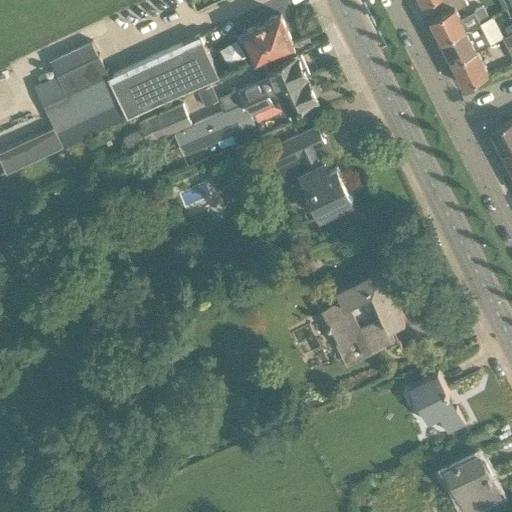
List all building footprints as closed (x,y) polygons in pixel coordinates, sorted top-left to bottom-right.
[(441,40),(466,28),(460,16),(457,10),(468,4),(465,0),(449,0),(439,5),(442,12),(430,18),(441,40)] [(474,9),(480,21),(489,16),(484,4),(474,9)] [(256,60),(294,43),(281,13),(243,31),(256,60)] [(452,62),(477,49),(490,43),(479,21),(466,28),(441,40),(452,62)] [(511,31),(509,33),(503,37),(511,54),(511,31)] [(220,76),(200,33),(108,75),(93,41),(51,60),(57,74),(35,84),(54,126),(0,150),(0,157),(6,172),(63,146),(220,76)] [(477,49),(452,62),(464,86),(489,73),(477,49)] [(227,110),(308,73),(306,70),(308,69),(301,52),(299,53),(297,50),(266,64),(271,75),(221,96),(227,110)] [(308,73),(227,110),(174,133),(183,152),(253,121),(250,114),(282,100),(286,110),(318,96),(317,94),(319,93),(322,86),(320,82),(314,80),(311,81),(308,73)] [(129,150),(148,142),(192,123),(183,104),(140,123),(142,129),(124,137),(129,150)] [(503,153),(511,148),(511,118),(491,129),(503,153)] [(329,171),(318,147),(326,143),(318,126),(269,149),(284,182),(300,175),(320,215),(353,199),(337,167),(329,171)] [(244,144),(233,149),(238,161),(249,156),(244,144)] [(511,169),(511,148),(503,153),(511,169)] [(322,307),(349,360),(396,336),(391,326),(406,318),(381,268),(337,290),(341,298),(322,307)] [(453,408),(446,394),(450,392),(439,369),(410,384),(429,421),(440,416),(448,432),(466,423),(457,406),(453,408)] [(495,489),(489,479),(492,477),(479,451),(447,467),(468,510),(500,494),(497,488),(495,489)]
